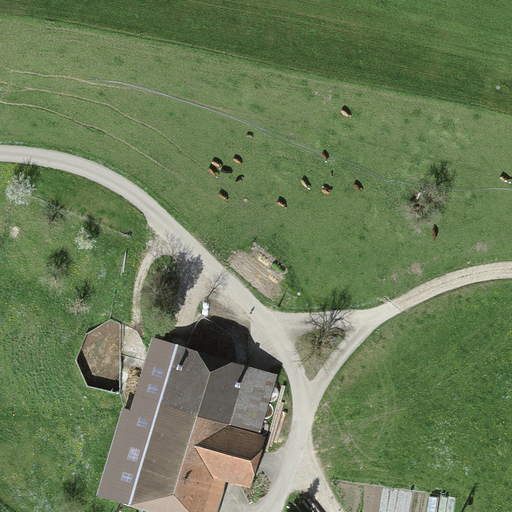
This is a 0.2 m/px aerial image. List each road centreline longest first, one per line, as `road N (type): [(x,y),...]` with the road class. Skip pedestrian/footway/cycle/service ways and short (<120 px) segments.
road 1 (track): [(511,268),(472,273),(364,318),(304,401),(293,455),(262,511)]
road 2 (unclassified): [(269,319),(132,191),(73,163),(0,151)]
